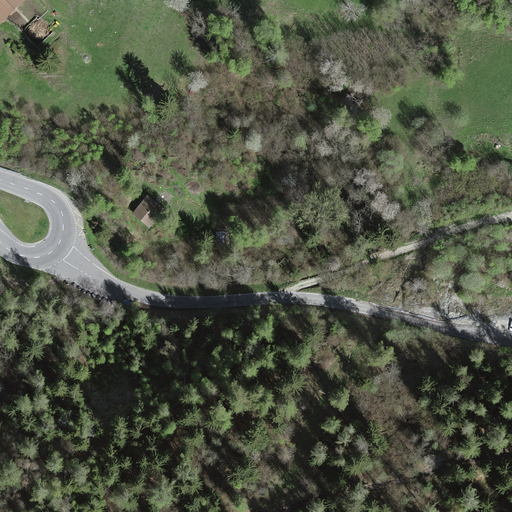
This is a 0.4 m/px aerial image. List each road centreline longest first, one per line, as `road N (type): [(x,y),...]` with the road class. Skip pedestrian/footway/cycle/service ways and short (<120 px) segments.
road 1 (residential): [(52,250),(129,294),(217,301),(315,295),(511,334)]
road 2 (track): [(279,297),(380,255),(511,215)]
road 3 (track): [(276,511),(511,451)]
